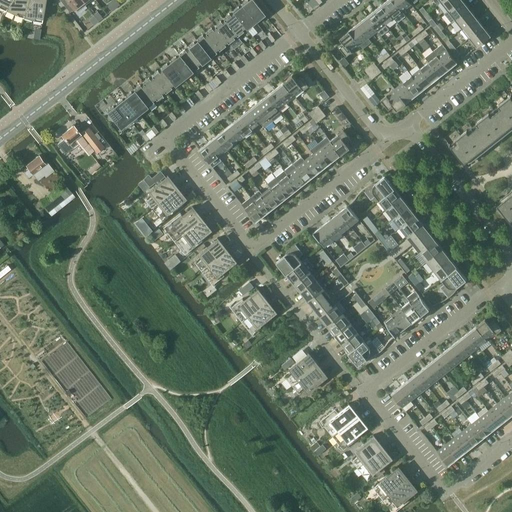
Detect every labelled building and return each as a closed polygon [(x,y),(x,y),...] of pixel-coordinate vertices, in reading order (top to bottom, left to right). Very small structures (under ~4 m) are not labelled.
[(0,0),(0,7),(6,10),(6,9),(10,0),(0,0)] [(24,17),(24,16),(29,0),(10,0),(6,9),(15,13),(15,15),(24,17)] [(33,20),(42,22),(45,0),(29,0),(24,16),(33,19),(33,20)] [(86,4),(83,1),(82,0),(60,0),(70,11),(74,8),(77,11),(86,4)] [(245,0),(242,3),(255,21),(261,16),(260,15),(264,12),(253,0),(248,0),(245,0)] [(386,0),(383,3),(394,17),(397,21),(405,14),(402,11),(393,0),(386,0)] [(411,4),(408,0),(393,0),(402,11),(411,4)] [(448,10),(461,0),(442,0),(441,1),(448,10)] [(470,8),(463,0),(461,0),(448,10),(444,13),(451,22),(455,19),(470,8)] [(115,7),(110,1),(106,4),(111,10),(115,7)] [(233,11),(246,28),(252,23),(251,22),(254,20),(255,21),(242,3),(241,4),(242,5),(239,7),(238,6),(233,11)] [(394,17),(383,3),(374,10),(385,24),(394,17)] [(420,9),(424,15),(428,12),(423,6),(420,9)] [(455,19),(463,28),(477,17),(470,8),(455,19)] [(389,29),(385,24),(374,10),(366,17),(377,31),(381,35),(389,29)] [(98,20),(102,17),(97,11),(93,14),(98,20)] [(224,18),(237,35),(243,30),(242,29),(245,27),(246,28),(233,11),(232,11),(233,12),(230,14),(229,13),(224,18)] [(429,21),(432,18),(428,12),(424,15),(429,21)] [(98,20),(93,14),(90,17),(94,23),(98,20)] [(377,31),(366,17),(357,23),(368,37),(377,31)] [(463,28),(470,37),(484,26),(477,17),(463,28)] [(215,25),(228,42),(234,37),(233,36),(236,34),(237,35),(224,18),(223,18),(224,19),(221,21),(220,20),(215,25)] [(349,30),(360,44),(363,48),(371,41),(368,37),(357,23),(349,30)] [(442,30),(437,24),(434,27),(438,33),(442,30)] [(206,32),(219,49),(225,45),(224,43),(227,41),(228,42),(215,25),(214,25),(215,26),(212,28),(211,27),(206,32)] [(477,46),(491,35),(484,26),(470,37),(477,46)] [(35,28),(33,39),(39,40),(41,29),(35,28)] [(346,55),(360,44),(349,30),(340,37),(344,42),(339,45),(346,55)] [(443,39),(446,36),(442,30),(438,33),(443,39)] [(197,39),(210,56),(216,52),(215,50),(218,48),(219,50),(219,49),(206,32),(205,32),(206,34),(203,36),(202,34),(197,39)] [(188,46),(201,63),(207,59),(206,57),(209,55),(210,57),(210,56),(197,39),(196,39),(197,41),(194,43),(194,41),(188,46)] [(448,45),(453,51),(456,48),(452,42),(448,45)] [(443,43),(434,50),(448,69),(457,62),(443,43)] [(179,53),(192,70),(198,66),(197,64),(200,62),(201,64),(201,63),(188,46),(187,46),(188,48),(186,50),(185,49),(179,53)] [(425,57),(429,62),(440,76),(448,69),(434,50),(425,57)] [(170,60),(183,78),(189,73),(188,72),(191,70),(192,71),(192,70),(179,53),(178,54),(179,55),(177,57),(176,56),(170,60)] [(349,64),(345,57),(340,61),(345,67),(349,64)] [(161,67),(174,85),(180,80),(179,79),(182,77),(183,78),(170,60),(169,61),(170,62),(168,64),(167,63),(161,67)] [(364,69),(368,74),(378,66),(374,61),(364,69)] [(429,62),(420,68),(432,82),(440,76),(429,62)] [(378,66),(368,74),(372,79),(381,71),(378,66)] [(152,74),(165,92),(171,87),(170,86),(173,84),(174,85),(161,67),(160,68),(161,69),(159,71),(158,70),(152,74)] [(420,68),(412,75),(423,89),(432,82),(420,68)] [(143,82),(156,99),(162,94),(161,93),(164,91),(165,92),(152,74),(151,75),(152,76),(150,78),(149,77),(143,82)] [(295,95),(309,85),(301,75),(296,79),(293,74),(284,81),(295,95)] [(412,75),(403,82),(415,96),(423,89),(412,75)] [(275,88),(287,102),(295,95),(284,81),(275,88)] [(134,89),(148,106),(153,101),(152,100),(155,98),(156,99),(143,82),(142,82),(143,83),(141,85),(140,84),(134,89)] [(415,96),(403,82),(395,88),(406,102),(415,96)] [(278,109),(287,102),(275,88),(267,95),(278,109)] [(397,110),(406,102),(395,88),(381,99),(389,109),(393,105),(397,110)] [(125,96),(139,113),(144,108),(143,107),(146,105),(147,106),(148,106),(134,89),(133,89),(134,90),(132,92),(131,91),(125,96)] [(511,94),(461,135),(449,144),(464,163),(511,125),(511,94)] [(267,95),(258,101),(273,120),(281,113),(267,95)] [(116,103),(130,120),(136,115),(134,114),(137,112),(138,113),(139,113),(125,96),(124,96),(125,97),(123,99),(122,98),(116,103)] [(273,120),(258,101),(250,108),(261,122),(264,126),(273,120)] [(129,120),(130,120),(116,103),(115,103),(116,104),(114,106),(113,105),(107,110),(120,127),(127,122),(126,121),(128,119),(129,120)] [(309,113),(312,118),(322,110),(318,105),(309,113)] [(250,108),(241,115),(252,129),(261,122),(250,108)] [(326,115),(322,110),(312,118),(316,122),(326,115)] [(252,129),(241,115),(233,122),(244,136),(252,129)] [(244,136),(233,122),(224,129),(235,143),(244,136)] [(73,125),(62,135),(65,138),(57,144),(65,154),(80,142),(83,146),(87,151),(88,150),(90,153),(94,150),(73,125)] [(88,127),(81,133),(94,150),(97,153),(104,147),(98,140),(88,127)] [(235,143),(224,129),(216,135),(227,149),(235,143)] [(344,129),(330,140),(341,154),(350,147),(346,142),(351,138),(344,129)] [(216,135),(207,142),(218,156),(227,149),(216,135)] [(327,136),(318,142),(333,161),(341,154),(330,140),(327,136)] [(198,149),(210,163),(213,167),(222,160),(218,156),(207,142),(198,149)] [(310,149),(313,153),(324,167),(333,161),(318,142),(310,149)] [(324,167),(313,153),(305,160),(316,174),(324,167)] [(46,164),(39,155),(26,165),(29,168),(24,172),(28,177),(33,174),(38,180),(44,176),(45,177),(54,171),(47,163),(46,164)] [(316,174),(305,160),(301,156),(293,163),(296,167),(307,181),(316,174)] [(98,162),(88,170),(91,174),(100,166),(98,162)] [(296,167),(287,174),(299,188),(307,181),(296,167)] [(284,169),(276,176),(290,194),(299,188),(287,174),(284,169)] [(149,174),(148,174),(144,179),(150,186),(155,182),(149,174)] [(151,207),(177,187),(168,174),(167,175),(168,176),(150,191),(153,195),(146,201),(151,207)] [(385,175),(376,182),(375,182),(374,183),(372,183),(370,184),(368,185),(367,186),(364,188),(363,189),(371,199),(376,196),(379,200),(395,188),(385,175)] [(267,183),(270,187),(282,201),(290,194),(276,176),(267,183)] [(240,183),(237,179),(230,185),(235,191),(241,186),(240,183)] [(48,212),(72,193),(63,182),(39,201),(48,212)] [(187,199),(177,187),(151,207),(157,214),(164,209),(168,213),(186,199),(187,200),(187,199)] [(262,194),(273,208),(282,201),(270,187),(262,194)] [(402,197),(399,193),(395,188),(379,200),(386,209),(402,197)] [(265,214),(273,208),(262,194),(259,189),(250,196),(265,214)] [(511,192),(497,205),(511,223),(511,192)] [(265,214),(250,196),(241,203),(256,221),(265,214)] [(409,206),(402,197),(386,209),(393,218),(409,206)] [(359,219),(348,205),(339,212),(350,226),(359,219)] [(193,207),(183,215),(181,213),(163,227),(174,241),(202,218),(192,206),(193,207)] [(416,214),(413,211),(409,206),(393,218),(400,227),(416,214)] [(350,226),(339,212),(331,218),(342,232),(350,226)] [(424,224),(416,214),(400,227),(408,236),(423,224),(423,225),(424,224)] [(142,218),(136,222),(146,235),(152,230),(142,218)] [(202,218),(174,241),(185,255),(203,240),(201,238),(211,230),(212,231),(202,218)] [(331,218),(322,225),(333,239),(342,232),(331,218)] [(313,232),(325,246),(333,239),(322,225),(313,232)] [(434,241),(436,240),(428,230),(427,230),(428,231),(413,243),(420,252),(434,241)] [(381,242),(385,239),(380,233),(377,236),(381,242)] [(201,270),(227,250),(217,237),(217,238),(218,239),(200,253),(203,258),(196,263),(201,270)] [(385,239),(381,242),(386,248),(390,245),(385,239)] [(436,240),(434,241),(420,252),(427,261),(443,248),(436,240)] [(286,274),(302,261),(298,257),(303,253),(295,243),(293,244),(290,246),(288,249),(287,250),(286,251),(286,252),(285,254),(276,261),(286,274)] [(448,259),(450,257),(443,248),(427,261),(434,270),(448,259)] [(237,262),(227,250),(201,270),(213,285),(225,275),(222,272),(236,261),(236,262),(237,262)] [(171,268),(180,261),(175,255),(166,261),(171,268)] [(450,257),(448,259),(434,270),(441,278),(457,266),(450,257)] [(400,258),(397,261),(401,267),(405,264),(400,258)] [(286,274),(293,283),(309,270),(302,261),(286,274)] [(401,267),(406,273),(410,270),(405,264),(401,267)] [(458,286),(461,283),(467,279),(457,266),(441,278),(445,283),(440,287),(448,297),(449,296),(453,294),(454,293),(456,290),(457,288),(458,286)] [(338,276),(342,273),(337,267),(333,270),(338,276)] [(293,283),(300,292),(316,279),(309,270),(293,283)] [(342,273),(338,276),(343,282),(346,279),(342,273)] [(300,292),(307,300),(323,288),(316,279),(300,292)] [(211,284),(203,291),(207,296),(215,290),(211,284)] [(241,321),(267,301),(258,288),(257,288),(258,290),(244,300),(243,298),(230,307),(241,321)] [(307,300),(310,304),(315,310),(316,310),(315,309),(330,297),(323,288),(307,300)] [(430,308),(419,294),(415,290),(407,297),(410,301),(421,315),(430,308)] [(353,295),(358,301),(362,298),(357,292),(353,295)] [(363,307),(366,304),(362,298),(358,301),(363,307)] [(267,301),(241,321),(247,328),(254,322),(258,327),(276,312),(277,313),(267,301)] [(329,324),(343,313),(347,310),(339,301),(320,316),(320,315),(319,316),(327,326),(329,324)] [(401,308),(412,322),(421,315),(410,301),(401,308)] [(401,308),(393,314),(404,328),(412,322),(401,308)] [(343,313),(329,324),(327,326),(334,334),(350,322),(343,313)] [(393,314),(384,321),(395,335),(404,328),(393,314)] [(486,318),(477,325),(488,339),(502,328),(494,319),(489,323),(486,318)] [(341,343),(343,342),(357,331),(350,322),(334,334),(341,343)] [(477,325),(468,332),(479,346),(488,339),(477,325)] [(343,342),(341,343),(348,352),(364,340),(357,331),(343,342)] [(468,332),(460,339),(471,353),(479,346),(468,332)] [(248,339),(243,344),(247,349),(252,344),(248,339)] [(460,339),(451,345),(463,359),(471,353),(460,339)] [(358,365),(367,358),(370,357),(371,357),(374,356),(376,354),(379,352),(380,351),(372,341),(368,344),(364,340),(348,352),(358,365)] [(451,345),(443,352),(454,366),(463,359),(451,345)] [(501,356),(505,361),(511,355),(511,350),(511,349),(501,356)] [(318,365),(308,352),(308,353),(309,354),(290,368),(294,373),(287,378),(292,385),(318,365)] [(443,352),(434,359),(445,373),(454,366),(443,352)] [(291,357),(281,365),(285,369),(294,362),(291,357)] [(434,359),(426,366),(437,380),(445,373),(434,359)] [(318,365),(292,385),(298,392),(305,386),(308,391),(327,376),(327,377),(328,377),(318,365)] [(426,366),(417,372),(428,386),(437,380),(426,366)] [(417,372),(409,379),(420,393),(428,386),(417,372)] [(420,393),(409,379),(400,386),(411,400),(420,393)] [(411,400),(400,386),(391,393),(403,407),(411,400)] [(511,414),(511,404),(506,397),(497,403),(509,417),(511,414)] [(332,436),(358,415),(348,403),(349,404),(339,413),(335,408),(320,420),(332,436)] [(497,403),(489,410),(500,424),(509,417),(497,403)] [(500,424),(489,410),(480,417),(491,431),(500,424)] [(368,428),(358,415),(332,436),(343,450),(359,437),(357,435),(367,427),(368,428)] [(491,431),(480,417),(472,424),(483,438),(491,431)] [(483,438),(472,424),(463,430),(474,445),(483,438)] [(474,445),(463,430),(455,437),(466,451),(474,445)] [(383,447),(373,434),(373,435),(374,436),(355,450),(359,455),(352,461),(357,467),(383,447)] [(455,437),(446,444),(457,458),(466,451),(455,437)] [(312,444),(310,446),(314,451),(320,446),(317,441),(312,444)] [(320,446),(314,451),(317,455),(326,448),(322,444),(320,446)] [(457,458),(446,444),(437,451),(449,465),(457,458)] [(357,467),(363,474),(366,479),(392,459),(393,460),(393,459),(383,447),(357,467)] [(382,499),(408,478),(398,466),(399,467),(373,488),(382,499)] [(418,491),(408,478),(382,499),(392,511),(395,511),(411,499),(408,496),(417,490),(417,491),(418,491)] [(358,493),(350,499),(354,503),(361,497),(358,493)]
